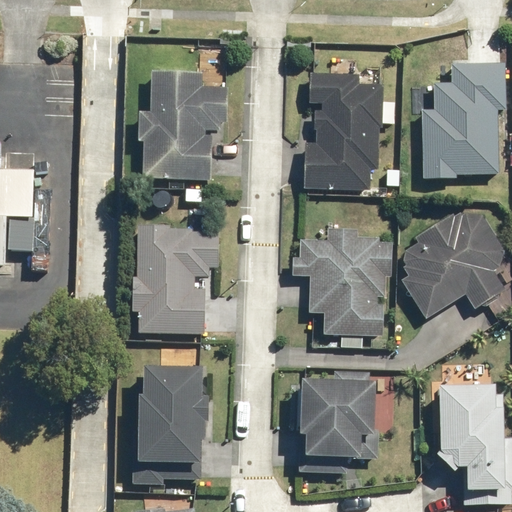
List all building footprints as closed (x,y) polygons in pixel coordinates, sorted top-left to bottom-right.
[(508,109),(507,62),(454,63),(455,82),(437,82),(437,109),(425,110),(426,178),(459,177),(459,174),(502,174),(501,109),(508,109)] [(146,139),(145,177),(214,179),(215,134),(208,134),(209,129),(224,130),(224,121),(230,121),(231,86),(205,85),(205,71),(154,69),(153,110),(143,110),(142,139),(146,139)] [(308,142),(307,187),(372,188),(373,169),(381,169),(382,128),(385,128),(385,123),(396,123),(397,101),(386,101),(386,83),(361,83),(361,73),(313,72),(312,103),(324,104),(324,110),(317,109),(317,130),(319,130),(319,142),(308,142)] [(0,225),(34,227),(36,164),(0,162),(0,225)] [(503,266),(508,249),(485,214),(468,212),(465,214),(463,211),(457,215),(455,212),(417,237),(418,244),(407,251),(406,268),(411,275),(403,279),(428,319),(468,294),(477,308),(508,289),(496,270),(503,266)] [(142,312),(141,332),(207,334),(208,288),(197,288),(198,276),(212,276),(212,267),(221,267),(222,231),(194,230),(194,228),(172,227),(172,224),(141,223),(139,276),(136,276),(135,311),(142,312)] [(312,276),(311,312),(326,313),(326,334),(386,335),(387,305),(380,304),(380,296),(388,297),(388,277),(394,277),(395,242),(382,241),(382,237),(360,237),(360,228),(330,228),(330,239),(303,238),(302,258),(295,257),(295,275),(312,276)] [(138,377),(137,485),(166,485),(166,480),(204,480),(205,440),(209,440),(209,420),(214,420),(214,394),(206,394),(207,365),(148,364),(148,377),(138,377)] [(337,378),(306,377),(303,471),(355,473),(356,457),(381,458),(381,430),(378,430),(380,379),(372,379),(372,371),(337,370),(337,378)] [(500,383),(444,383),(445,448),(442,453),(459,470),(462,465),(466,465),(466,504),(511,503),(511,436),(509,437),(508,406),(500,406),(500,383)]
